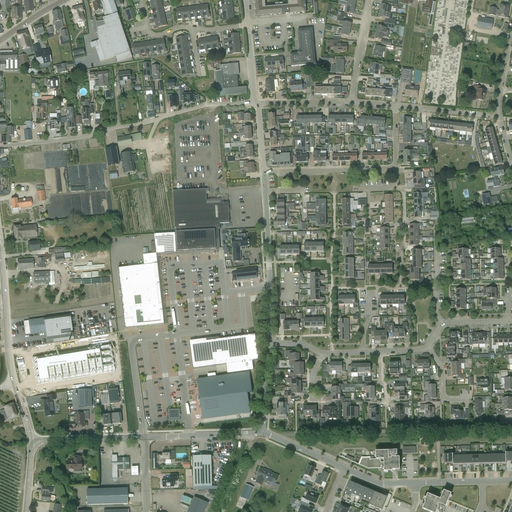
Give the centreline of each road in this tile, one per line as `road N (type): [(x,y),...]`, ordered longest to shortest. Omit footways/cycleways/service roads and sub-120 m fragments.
road 1 (residential): [(0,146),(83,137),(210,103),(254,102)]
road 2 (residential): [(331,352),(333,170)]
road 3 (residential): [(268,342),(264,190)]
road 4 (tertiary): [(13,383),(0,245)]
road 5 (unknown): [(132,342),(116,330),(110,270),(118,251),(135,246)]
